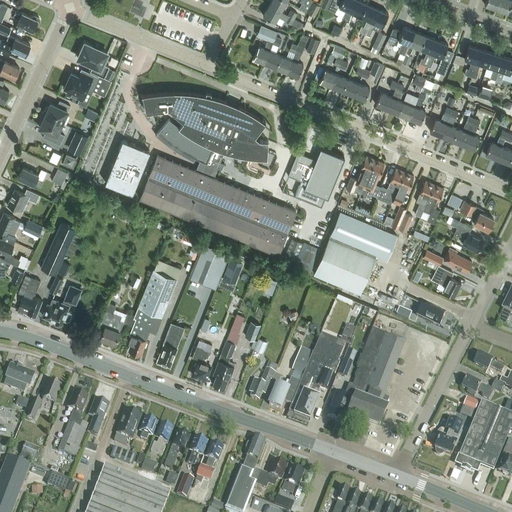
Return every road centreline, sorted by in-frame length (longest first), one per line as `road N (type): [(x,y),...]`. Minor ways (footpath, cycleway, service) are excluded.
road 1 (secondary): [(333,452),(0,332)]
road 2 (residential): [(511,193),(207,66)]
road 3 (residential): [(395,476),(469,326)]
road 4 (residential): [(0,159),(69,8)]
road 5 (residential): [(207,66),(69,8)]
